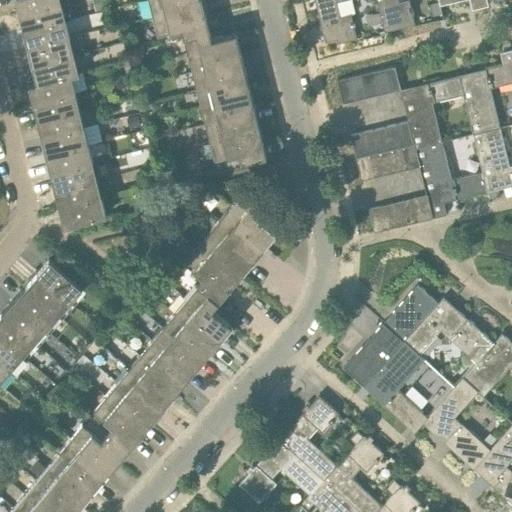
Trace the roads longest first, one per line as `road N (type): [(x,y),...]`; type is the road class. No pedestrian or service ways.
road 1 (residential): [(137,511),(290,341),(324,279),(324,225),(268,0)]
road 2 (residential): [(0,259),(25,222),(0,109)]
